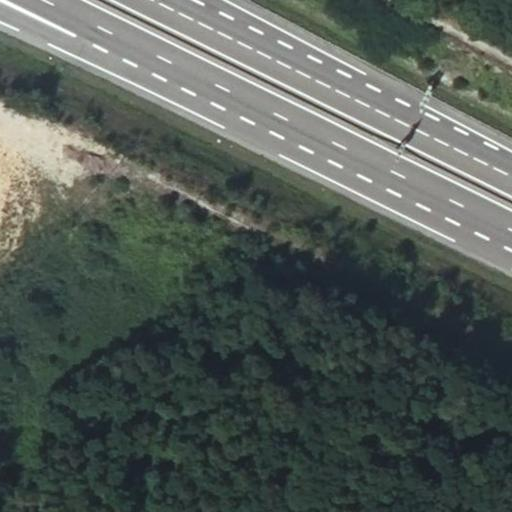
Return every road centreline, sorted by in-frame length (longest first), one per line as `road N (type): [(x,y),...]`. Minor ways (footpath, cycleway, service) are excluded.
road 1 (track): [(0,115),(511,361)]
road 2 (trunk): [(85,19),(511,229)]
road 3 (trunk): [(511,175),(153,0)]
road 4 (track): [(403,0),(511,56)]
